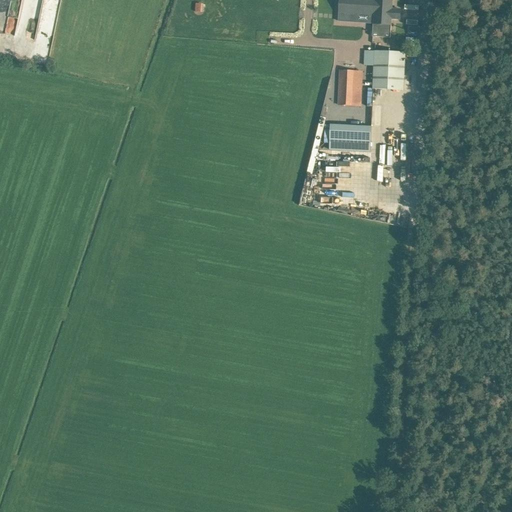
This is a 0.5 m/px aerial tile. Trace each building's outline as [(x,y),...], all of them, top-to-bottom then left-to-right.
[(339,0),(339,12),(339,21),(354,22),(355,13),(373,15),(374,0),(339,0)] [(392,0),(374,0),(374,1),(374,15),(373,25),(373,34),(390,35),(392,0)] [(194,11),(201,12),(202,3),(194,3),(194,11)] [(403,90),(405,53),(374,51),(373,89),(403,90)] [(337,105),(361,106),(363,71),(339,70),(337,105)] [(330,123),(330,138),(370,139),(371,124),(330,123)]
